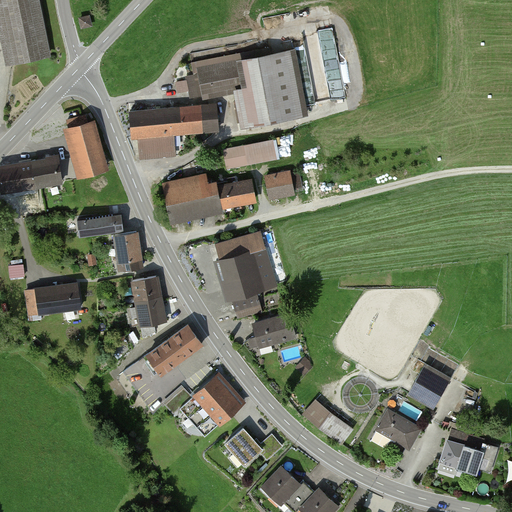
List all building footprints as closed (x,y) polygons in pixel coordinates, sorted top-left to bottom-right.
[(40,0),(0,0),(0,23),(8,64),(52,55),(40,0)] [(90,18),(82,20),(83,27),(91,26),(90,18)] [(315,76),(319,101),(347,97),(335,26),(320,28),(327,74),(315,76)] [(319,28),(306,30),(308,48),(322,46),(319,28)] [(307,113),(296,49),(238,59),(237,55),(195,63),(200,96),(236,89),(242,125),(307,113)] [(214,105),(129,111),(130,135),(140,135),(141,156),(175,154),(173,133),(216,130),(214,105)] [(95,120),(68,128),(81,175),(109,167),(95,120)] [(302,132),(286,135),(288,142),(303,139),(302,132)] [(225,149),(228,167),(278,158),(275,140),(225,149)] [(59,158),(0,166),(0,179),(2,191),(62,183),(59,158)] [(266,178),(270,197),(302,192),(299,172),(266,178)] [(165,182),(171,217),(258,201),(253,179),(210,187),(208,175),(165,182)] [(121,214),(76,221),(79,240),(117,235),(124,234),(121,214)] [(124,234),(117,235),(122,270),(144,266),(139,232),(124,234)] [(275,245),(217,261),(227,299),(234,298),(239,316),(262,310),(257,292),(285,284),(275,245)] [(11,275),(27,274),(26,261),(10,262),(11,275)] [(161,277),(134,281),(141,323),(168,319),(161,277)] [(26,290),(28,314),(80,309),(77,285),(26,290)] [(254,324),(259,344),(272,340),(273,343),(295,337),(289,314),(254,324)] [(190,325),(149,353),(163,373),(204,345),(190,325)] [(297,366),(306,375),(316,364),(306,356),(297,366)] [(435,408),(451,377),(425,364),(409,396),(435,408)] [(216,376),(181,408),(205,436),(241,404),(216,376)] [(331,411),(318,399),(307,411),(322,424),(331,411)] [(391,408),(379,428),(411,448),(423,427),(391,408)] [(352,426),(331,411),(322,424),(342,439),(352,426)] [(245,430),(226,446),(245,469),(264,453),(245,430)] [(452,431),(442,461),(477,473),(479,467),(491,471),(499,447),(452,431)] [(284,447),(272,434),(259,446),(271,458),(284,447)] [(266,486),(284,503),(286,500),(293,506),(309,490),(284,466),(266,486)] [(315,496),(309,490),(293,506),(298,511),(300,511),(302,510),(304,511),(334,511),(341,506),(322,488),(315,496)]
